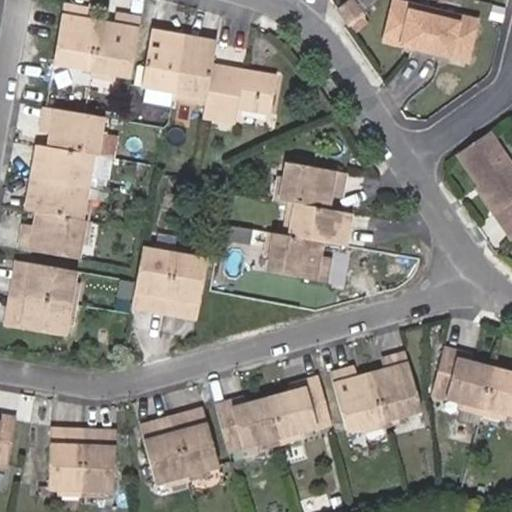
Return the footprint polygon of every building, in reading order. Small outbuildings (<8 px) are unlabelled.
[(476,22),(393,0),(383,43),(467,63),(476,22)] [(351,1),(337,12),(347,24),(360,14),(351,1)] [(89,67),(97,21),(83,19),(75,17),(76,8),(59,5),(51,60),(68,63),(89,67)] [(75,17),(83,19),(85,9),(76,8),(75,17)] [(112,14),(110,23),(120,25),(121,16),(112,14)] [(110,23),(97,21),(89,67),(110,70),(111,71),(126,73),(136,19),(121,16),(120,25),(110,23)] [(166,45),(167,34),(146,30),(137,82),(172,89),(179,47),(166,45)] [(166,45),(179,47),(181,36),(167,34),(166,45)] [(179,47),(191,48),(193,37),(181,36),(179,47)] [(191,48),(179,47),(172,89),(206,94),(210,68),(214,41),(193,37),(191,48)] [(88,74),(89,67),(68,63),(66,70),(88,74)] [(110,70),(89,67),(88,74),(110,78),(111,71),(110,70)] [(274,79),(210,68),(206,94),(202,116),(230,121),(234,107),(268,113),(274,79)] [(100,114),(44,104),(41,122),(48,123),(47,130),(45,143),(91,150),(95,151),(98,132),(100,114)] [(40,130),(47,130),(48,123),(41,122),(40,130)] [(511,167),(486,131),(454,153),(511,234),(511,232),(511,167)] [(98,151),(103,152),(106,133),(98,132),(95,151),(98,151)] [(45,143),(38,142),(34,164),(42,166),(40,179),(85,186),(88,168),(91,150),(45,143)] [(91,150),(88,168),(94,170),(98,151),(95,151),(91,150)] [(325,196),(326,187),(337,189),(340,171),(284,162),(281,178),(277,201),(292,203),(323,208),(325,196)] [(32,177),(40,179),(42,166),(34,164),(32,177)] [(32,177),(30,186),(39,187),(40,179),(32,177)] [(277,201),(281,178),(275,177),(271,199),(277,201)] [(85,186),(40,179),(39,187),(30,186),(27,209),(35,211),(34,212),(79,220),(82,199),(85,186)] [(335,198),(337,189),(326,187),(325,196),(335,198)] [(91,200),(82,199),(79,220),(87,221),(91,200)] [(323,208),(292,203),(287,238),(318,243),(336,246),(338,236),(344,236),(347,213),(323,208)] [(83,221),(34,212),(32,225),(31,233),(23,232),(21,248),(76,256),(79,240),(83,221)] [(90,222),(83,221),(79,240),(87,242),(90,222)] [(24,223),(23,232),(31,233),(32,225),(24,223)] [(268,255),(272,235),(264,234),(261,254),(268,255)] [(287,238),(272,235),(268,255),(265,272),(320,282),(323,266),(314,265),(316,254),(318,243),(287,238)] [(152,253),(174,257),(175,250),(153,246),(152,253)] [(174,257),(193,260),(194,253),(175,250),(174,257)] [(139,302),(138,308),(164,312),(174,257),(152,253),(139,251),(130,301),(139,302)] [(325,256),(316,254),(314,265),(323,266),(325,256)] [(193,260),(174,257),(164,312),(184,316),(185,310),(194,312),(203,262),(193,260)] [(70,300),(73,282),(76,267),(25,260),(23,267),(18,266),(14,290),(70,300)] [(73,282),(70,300),(78,301),(81,283),(73,282)] [(14,290),(10,315),(16,316),(14,325),(65,332),(67,321),(70,300),(14,290)] [(70,300),(67,321),(75,322),(78,301),(70,300)] [(479,404),(489,367),(464,361),(450,357),(453,349),(439,345),(426,390),(454,398),(479,404)] [(466,353),(453,349),(450,357),(464,361),(466,353)] [(383,371),(367,375),(379,419),(403,413),(419,408),(405,354),(389,358),(392,369),(383,371)] [(392,369),(389,358),(381,360),(383,371),(392,369)] [(511,373),(489,367),(479,404),(501,411),(511,413),(511,373)] [(353,368),(344,369),(347,381),(356,379),(353,368)] [(367,375),(356,379),(347,381),(344,369),(329,373),(342,428),(359,423),(379,419),(367,375)] [(290,392),(266,399),(277,436),(301,430),(329,423),(317,379),(303,382),(305,388),(290,392)] [(288,386),(290,392),(305,388),(303,382),(288,386)] [(477,411),(479,404),(454,398),(452,404),(477,411)] [(277,436),(266,399),(242,405),(227,409),(226,402),(213,406),(225,450),(253,443),(277,436)] [(227,409),(242,405),(240,399),(226,402),(227,409)] [(501,411),(479,404),(477,411),(499,417),(501,411)] [(202,408),(192,411),(194,418),(203,415),(202,408)] [(192,411),(169,417),(185,472),(206,465),(215,463),(203,415),(194,418),(192,411)] [(403,413),(379,419),(381,427),(405,421),(403,413)] [(0,463),(9,465),(17,419),(2,416),(1,424),(0,423),(0,463)] [(163,477),(185,472),(169,417),(148,423),(150,429),(138,432),(151,480),(163,477)] [(359,423),(361,432),(381,427),(379,419),(359,423)] [(150,429),(148,423),(136,426),(138,432),(150,429)] [(83,432),(59,430),(58,437),(47,436),(43,487),(57,488),(79,490),(83,432)] [(301,430),(277,436),(278,443),(303,436),(301,430)] [(100,491),(114,492),(118,441),(106,440),(107,433),(83,432),(79,490),(100,491)] [(278,443),(277,436),(253,443),(255,449),(278,443)] [(206,465),(185,472),(187,479),(208,473),(206,465)] [(163,477),(165,485),(187,479),(185,472),(163,477)] [(78,497),(79,490),(57,488),(57,495),(78,497)] [(100,491),(79,490),(78,497),(99,498),(100,491)]
